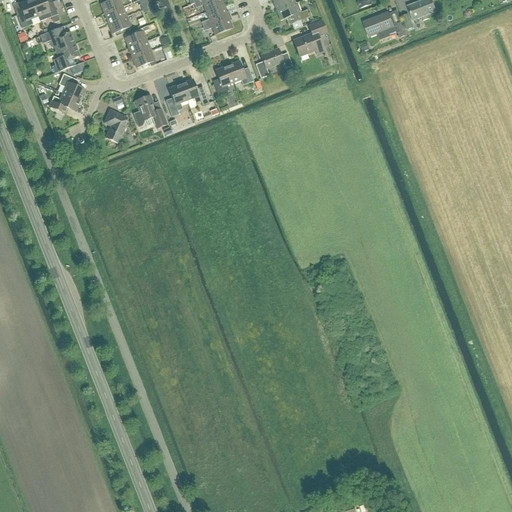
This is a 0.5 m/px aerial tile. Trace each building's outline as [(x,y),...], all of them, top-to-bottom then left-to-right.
[(44,0),(33,0),(31,1),(37,18),(39,23),(57,16),(52,2),(46,4),(44,0)] [(112,0),(100,5),(104,15),(123,8),(119,0),(112,0)] [(202,2),(206,13),(223,7),(221,0),(220,0),(207,0),(204,1),(202,2)] [(275,0),(272,2),(276,12),(295,4),(293,0),(275,0)] [(357,0),(359,3),(357,4),(359,9),(371,5),(368,0),(357,0)] [(426,0),(407,7),(413,21),(435,12),(430,0),(426,0)] [(31,20),(37,18),(31,1),(19,6),(22,14),(16,16),(21,30),(33,25),(31,20)] [(295,4),(276,12),(280,22),(295,16),(297,23),(309,18),(306,11),(300,13),(297,4),(295,4)] [(206,13),(210,25),(230,17),(228,13),(226,14),(223,7),(206,13)] [(104,15),(108,26),(127,18),(123,8),(104,15)] [(363,23),(368,38),(394,28),(388,13),(363,23)] [(402,17),(407,31),(413,29),(408,15),(402,17)] [(230,17),(210,25),(215,37),(232,30),(229,23),(231,22),(230,17)] [(127,18),(108,26),(112,35),(130,28),(127,18)] [(292,42),(299,58),(315,52),(316,55),(323,53),(318,38),(326,34),(322,22),(308,27),(311,35),(292,42)] [(396,26),(400,40),(407,37),(402,24),(396,26)] [(53,47),(55,53),(74,46),(69,33),(62,36),(59,30),(40,37),(43,45),(48,43),(50,48),(53,47)] [(124,39),(128,50),(147,42),(143,32),(124,39)] [(21,36),(23,44),(31,41),(28,33),(21,36)] [(128,50),(132,60),(151,52),(147,42),(128,50)] [(74,46),(55,53),(58,59),(52,62),(54,67),(51,68),(54,75),(66,70),(64,63),(79,57),(74,46)] [(255,66),(260,80),(268,76),(266,70),(283,63),(287,75),(294,72),(287,54),(280,57),(278,50),(260,57),(262,63),(255,66)] [(151,52),(132,60),(136,70),(155,62),(151,52)] [(239,62),(227,67),(233,84),(240,81),(242,87),(253,83),(248,69),(242,71),(239,62)] [(233,84),(227,67),(215,72),(218,80),(212,83),(217,96),(228,92),(226,87),(233,84)] [(65,89),(63,95),(80,103),(85,92),(74,87),(76,82),(63,76),(59,86),(65,89)] [(192,81),(180,85),(186,102),(193,100),(195,105),(200,103),(202,107),(209,104),(202,88),(196,90),(192,81)] [(186,102),(180,85),(168,90),(172,99),(165,102),(171,118),(178,116),(177,112),(182,110),(180,105),(186,102)] [(80,103),(63,95),(60,101),(53,98),(49,109),(62,115),(64,109),(75,114),(80,103)] [(144,123),(143,122),(152,119),(156,130),(167,126),(161,110),(155,112),(149,97),(135,102),(139,113),(133,115),(138,128),(142,127),(144,123)] [(126,101),(118,103),(121,111),(129,108),(126,101)] [(105,139),(118,145),(126,127),(124,126),(127,119),(109,111),(103,124),(110,128),(105,139)]
